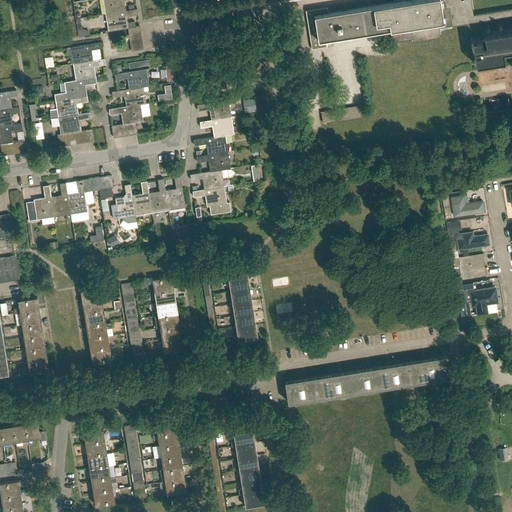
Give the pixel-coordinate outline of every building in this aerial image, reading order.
[(125,10),(123,0),(103,0),(106,14),(125,10)] [(511,8),(473,15),(470,0),(404,0),(328,12),(327,6),(305,10),(311,48),(326,46),(325,38),(396,26),(397,34),(398,39),(396,40),(412,38),(412,40),(437,36),(437,34),(439,33),(438,26),(494,17),(497,16),(498,17),(498,16),(511,14),(511,28),(486,33),(487,37),(471,39),(475,64),(503,59),(503,55),(511,53),(511,8)] [(129,39),(141,37),(139,25),(135,26),(134,21),(127,22),(126,16),(133,15),(138,14),(137,8),(125,10),(106,14),(108,30),(127,27),(129,39)] [(92,60),(91,49),(98,48),(102,47),(101,42),(70,47),(73,63),(92,60)] [(142,43),(130,44),(131,51),(143,49),(142,43)] [(76,80),(95,77),(93,66),(100,64),(101,65),(105,64),(104,58),(92,60),(73,63),(76,80)] [(166,80),(175,79),(174,65),(166,65),(166,80)] [(143,86),(143,87),(148,86),(146,68),(115,73),(116,79),(120,78),(127,77),(129,88),(143,86)] [(67,98),(87,95),(86,95),(85,84),(92,83),(96,82),(95,77),(76,80),(64,82),(66,92),(55,93),(56,100),(67,98)] [(145,103),(143,87),(143,86),(129,88),(111,91),(112,97),(117,96),(124,94),(126,106),(140,104),(145,103)] [(16,89),(0,91),(0,109),(7,108),(10,107),(9,99),(5,99),(5,97),(12,96),(17,95),(16,89)] [(83,102),(88,101),(87,95),(67,98),(56,100),(58,117),(78,114),(78,113),(76,102),(83,101),(83,102)] [(211,120),(231,117),(228,100),(198,105),(197,105),(198,110),(202,110),(202,109),(209,108),(211,119),(211,120)] [(142,121),(140,104),(126,106),(109,108),(109,114),(114,114),(114,113),(121,112),(123,123),(129,122),(135,121),(135,122),(142,121)] [(19,106),(10,107),(7,108),(0,109),(0,126),(10,125),(9,124),(12,124),(11,115),(8,116),(8,113),(15,112),(15,113),(20,112),(19,106)] [(359,106),(320,112),(322,123),(360,117),(359,106)] [(68,132),(74,131),(80,130),(86,129),(92,128),(80,130),(78,119),(86,118),(90,117),(89,111),(78,113),(78,114),(58,117),(61,134),(62,133),(68,132)] [(225,134),(225,135),(233,133),(231,117),(211,120),(211,119),(200,121),(200,127),(205,126),(212,125),(214,136),(225,134)] [(137,133),(135,122),(135,121),(129,122),(131,134),(137,133)] [(18,140),(24,139),(12,141),(10,130),(18,129),(22,128),(21,122),(12,124),(9,124),(10,125),(0,126),(0,143),(6,142),(12,141),(18,140)] [(113,137),(119,136),(117,124),(111,125),(113,137)] [(70,144),(76,143),(74,131),(68,132),(70,144)] [(227,151),(225,135),(225,134),(214,136),(193,139),(194,145),(199,144),(206,143),(208,154),(227,151)] [(18,140),(19,152),(26,151),(24,139),(18,140)] [(221,169),(227,168),(228,168),(230,168),(227,151),(208,154),(196,156),(197,162),(201,161),(208,160),(210,171),(221,169)] [(195,179),(202,178),(204,188),(204,189),(224,186),(222,179),(228,178),(230,176),(228,168),(227,168),(221,169),(210,171),(190,174),(191,180),(195,179)] [(107,187),(111,187),(113,186),(111,175),(105,176),(107,187)] [(165,190),(168,209),(185,206),(182,188),(180,175),(174,176),(175,181),(176,188),(165,190)] [(84,191),(90,190),(88,178),(76,180),(77,185),(77,184),(78,192),(67,194),(70,213),(87,210),(84,191)] [(165,190),(163,178),(157,179),(158,183),(159,190),(148,192),(151,212),(168,209),(165,190)] [(148,192),(147,181),(141,182),(141,186),(142,186),(143,193),(132,195),(131,195),(135,214),(151,212),(148,192)] [(67,194),(66,182),(59,183),(60,187),(61,187),(62,195),(51,196),(50,196),(53,216),(66,214),(67,221),(71,220),(70,213),(67,194)] [(116,204),(111,204),(113,218),(123,217),(123,218),(125,220),(127,221),(136,220),(135,214),(131,195),(132,195),(130,184),(130,183),(124,184),(124,185),(125,188),(126,196),(115,198),(116,204)] [(50,196),(51,196),(49,185),(43,186),(44,190),(45,197),(34,199),(34,201),(26,202),(29,220),(37,219),(37,218),(53,216),(50,196)] [(204,189),(204,188),(192,190),(193,196),(198,196),(198,195),(205,194),(207,206),(209,205),(211,214),(230,211),(229,202),(226,202),(224,186),(204,189)] [(111,187),(107,187),(101,188),(99,189),(100,197),(112,195),(111,187)] [(453,217),(483,212),(481,202),(465,204),(464,195),(450,198),(453,217)] [(451,232),(464,229),(462,219),(448,222),(451,232)] [(488,247),(487,236),(473,238),(473,233),(462,235),(463,239),(458,240),(459,251),(488,247)] [(463,256),(464,266),(491,262),(489,252),(463,256)] [(228,279),(248,276),(246,263),(226,266),(228,279)] [(154,291),(173,288),(171,275),(152,278),(154,291)] [(230,291),(250,288),(248,276),(228,279),(230,291)] [(475,291),(469,292),(471,309),(476,308),(477,318),(487,316),(486,306),(497,304),(494,282),(474,285),(475,291)] [(83,302),(102,299),(100,287),(81,290),(83,302)] [(156,303),(175,300),(173,288),(154,291),(156,303)] [(232,303),(251,300),(250,288),(230,291),(232,303)] [(20,312),(39,309),(37,297),(18,300),(19,307),(14,308),(15,313),(20,312)] [(85,314),(104,311),(102,299),(83,302),(85,314)] [(158,315),(177,312),(175,300),(156,303),(158,315)] [(234,315),(253,312),(251,300),(232,303),(234,315)] [(22,324),(41,321),(39,309),(20,312),(22,324)] [(106,323),(104,311),(85,314),(87,326),(106,323)] [(160,327),(179,324),(177,312),(158,315),(154,316),(156,328),(160,327)] [(236,327),(255,324),(253,312),(234,315),(236,327)] [(24,336),(43,333),(41,321),(22,324),(24,336)] [(88,338),(108,335),(106,328),(111,327),(111,322),(106,323),(87,326),(88,338)] [(162,339),(181,336),(179,324),(160,327),(162,339)] [(255,324),(236,327),(238,340),(257,337),(255,324)] [(26,348),(45,345),(43,333),(24,336),(26,348)] [(90,350),(109,347),(108,335),(88,338),(90,350)] [(181,336),(162,339),(164,352),(183,349),(181,336)] [(28,360),(47,357),(45,345),(26,348),(28,360)] [(109,347),(90,350),(92,363),(111,360),(109,347)] [(411,360),(415,381),(447,376),(444,356),(443,355),(411,360)] [(47,357),(28,360),(30,373),(49,370),(47,357)] [(383,386),(415,381),(411,360),(380,365),(383,386)] [(352,392),(383,386),(380,365),(348,370),(352,392)] [(320,397),(352,392),(348,370),(317,376),(320,397)] [(288,402),(320,397),(317,376),(285,381),(288,401),(288,402)] [(157,433),(176,430),(174,417),(173,417),(172,410),(158,412),(159,420),(155,420),(157,433)] [(38,421),(25,423),(27,439),(40,437),(41,441),(47,440),(46,430),(39,431),(38,421)] [(15,441),(27,439),(25,423),(13,425),(15,441)] [(3,442),(15,441),(13,425),(1,426),(3,442)] [(85,444),(105,441),(103,428),(83,432),(85,444)] [(159,445),(178,442),(176,430),(157,433),(159,445)] [(235,445),(255,442),(253,430),(233,433),(235,440),(231,441),(232,446),(235,445)] [(87,456),(107,453),(105,441),(85,444),(87,456)] [(161,457),(180,454),(178,442),(159,445),(161,457)] [(237,457),(257,454),(255,442),(235,445),(237,457)] [(500,460),(508,459),(506,448),(499,449),(500,460)] [(89,468),(109,465),(107,453),(87,456),(89,468)] [(163,469),(182,466),(180,454),(161,457),(163,469)] [(239,469),(258,466),(257,454),(237,457),(239,469)] [(109,465),(89,468),(91,480),(111,477),(109,465)] [(162,481),(165,481),(184,478),(182,466),(163,469),(160,469),(162,481)] [(241,482),(260,478),(258,466),(239,469),(241,482)] [(93,492),(113,489),(111,477),(91,480),(93,492)] [(184,478),(165,481),(167,493),(186,490),(184,478)] [(243,494),(262,491),(260,478),(241,482),(242,489),(238,489),(239,494),(243,494)] [(0,495),(1,495),(20,492),(18,480),(0,482),(0,495)] [(113,489),(93,492),(95,505),(115,502),(114,502),(113,489)] [(243,494),(245,506),(264,503),(262,491),(243,494)] [(0,506),(0,508),(3,507),(22,504),(20,492),(1,495),(0,495),(0,506)]
